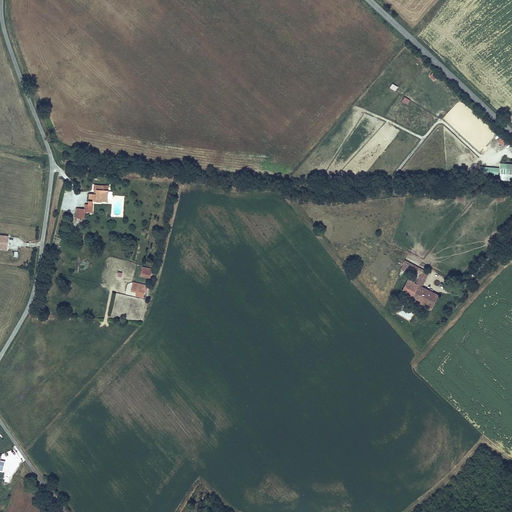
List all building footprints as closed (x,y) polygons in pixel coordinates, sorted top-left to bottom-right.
[(511,162),(500,162),(499,172),(506,172),(511,172),(511,162)] [(108,198),(109,184),(94,183),(94,192),(90,191),(89,204),(85,204),(84,209),(76,208),(75,218),(83,218),(84,212),(92,213),(92,200),(96,201),(96,198),(96,194),(102,195),(102,197),(108,198)] [(9,235),(0,233),(0,249),(7,250),(9,235)] [(150,268),(142,266),(140,276),(148,278),(150,268)] [(422,270),(418,279),(410,275),(407,281),(421,287),(428,273),(422,270)] [(144,284),(133,281),(130,290),(142,293),(144,284)] [(421,287),(407,281),(401,294),(431,309),(437,295),(421,287)]
